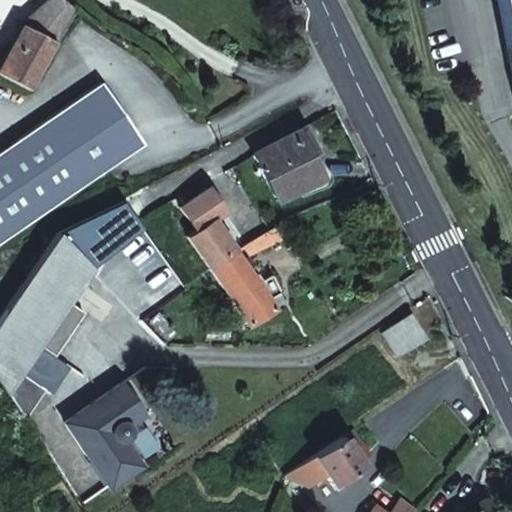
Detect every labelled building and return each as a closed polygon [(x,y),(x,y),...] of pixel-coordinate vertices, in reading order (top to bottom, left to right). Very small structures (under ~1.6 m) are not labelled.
[(0,67),(0,71),(30,88),(73,8),(62,0),(48,0),(22,25),(0,67)] [(511,0),(486,0),(488,16),(502,114),(511,112),(511,0)] [(0,245),(41,218),(146,147),(103,84),(0,154),(0,245)] [(321,183),(309,160),(315,156),(302,131),(279,142),(254,155),(280,204),(321,183)] [(186,237),(207,269),(235,250),(214,219),(224,211),(201,176),(172,196),(195,230),(186,237)] [(91,267),(141,315),(163,300),(82,221),(58,233),(56,235),(91,267)] [(266,300),(279,292),(270,274),(256,283),(241,260),(280,242),(275,232),(273,225),(235,250),(207,269),(240,318),(266,300)] [(0,383),(5,390),(91,267),(56,235),(44,253),(0,316),(0,383)] [(272,309),(266,300),(240,318),(246,327),(272,309)] [(411,313),(384,331),(400,354),(426,336),(411,313)] [(125,426),(124,422),(138,411),(118,382),(64,420),(109,483),(138,464),(119,436),(123,433),(124,430),(125,426)] [(362,438),(355,426),(313,453),(325,473),(331,483),(332,484),(363,464),(352,446),(362,438)] [(325,473),(313,453),(290,469),(284,472),(308,484),(325,473)]
